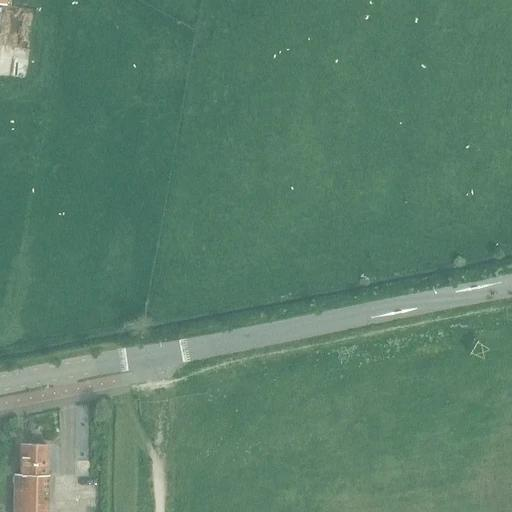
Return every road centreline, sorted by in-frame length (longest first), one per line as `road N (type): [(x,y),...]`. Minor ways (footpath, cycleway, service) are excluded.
road 1 (residential): [(159,356),(511,284)]
road 2 (unclassified): [(0,386),(159,356)]
